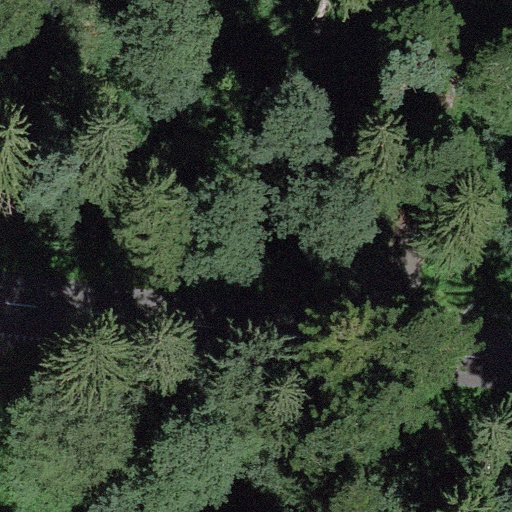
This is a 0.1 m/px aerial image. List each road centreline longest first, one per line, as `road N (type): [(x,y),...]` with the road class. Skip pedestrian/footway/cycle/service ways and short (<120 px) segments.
road 1 (tertiary): [(0,293),(511,352)]
road 2 (track): [(381,337),(441,0)]
